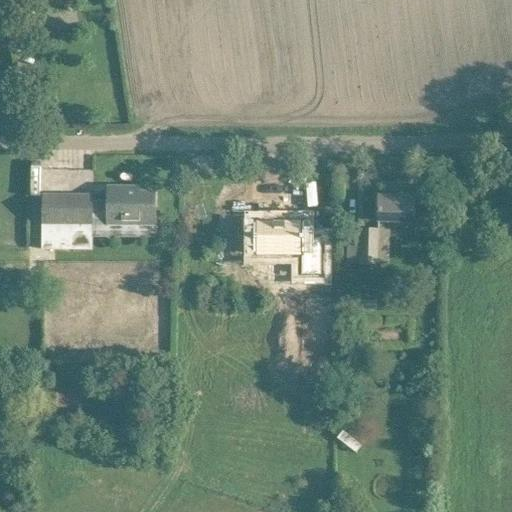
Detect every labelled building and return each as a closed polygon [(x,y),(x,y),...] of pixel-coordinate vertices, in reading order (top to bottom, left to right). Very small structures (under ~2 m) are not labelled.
[(107,226),(154,226),(154,195),(123,195),(123,189),(108,189),(107,203),(91,203),(91,197),(43,197),(43,226),(91,226),(91,214),(107,214),(107,226)] [(413,225),(413,219),(414,199),(379,198),(378,224),(413,225)] [(285,206),(236,206),(236,240),(283,240),(283,260),(303,260),(303,222),(285,222),(285,206)] [(390,232),(383,232),(362,231),(361,264),(389,265),(390,232)] [(329,320),(351,321),(353,294),(331,293),(329,320)] [(337,440),(356,455),(361,447),(343,432),(337,440)] [(425,480),(437,480),(436,470),(424,470),(425,480)]
